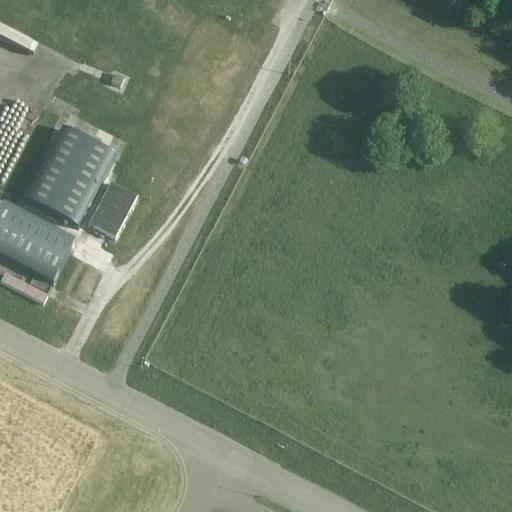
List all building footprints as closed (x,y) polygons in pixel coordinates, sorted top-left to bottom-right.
[(40,32),(23,67),(73,91),(90,56),(40,32)] [(61,132),(23,204),(77,232),(115,160),(61,132)] [(110,187),(88,229),(115,243),(137,201),(110,187)] [(0,216),(0,260),(54,288),(77,246),(5,208),(0,216)] [(322,511),(334,511),(338,505),(289,480),(283,492),(322,511)]
